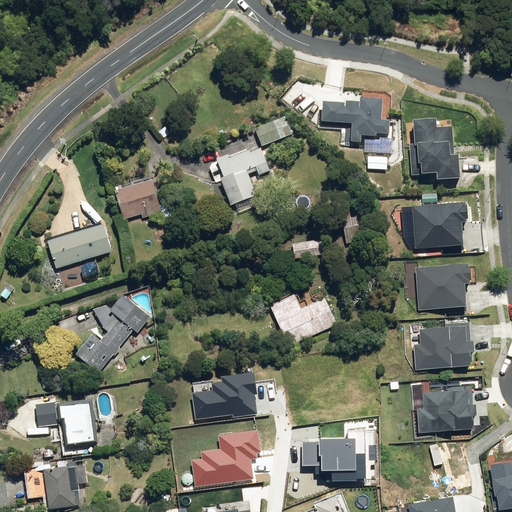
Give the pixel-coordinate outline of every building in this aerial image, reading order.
[(381,123),(381,102),(350,101),(350,105),(323,104),(322,125),(351,126),(350,141),(359,141),(359,136),(385,137),(386,123),(381,123)] [(412,143),(415,174),(438,172),(439,178),(460,177),(459,154),(455,155),(452,126),(437,127),(436,119),(414,120),(416,143),(412,143)] [(253,131),(261,149),(285,139),(278,121),(253,131)] [(158,133),(163,140),(170,135),(164,128),(158,133)] [(391,141),(374,140),(374,154),(391,154),(391,141)] [(235,206),(238,215),(256,207),(252,199),(255,198),(251,189),(260,185),(257,178),(268,174),(258,152),(248,156),(247,154),(227,161),(226,158),(215,163),(216,166),(209,169),(216,183),(218,182),(229,209),(235,206)] [(381,158),(366,157),(366,170),(381,171),(381,158)] [(113,195),(121,222),(141,217),(141,220),(159,214),(150,183),(113,195)] [(461,204),(411,208),(414,249),(461,246),(459,224),(463,224),(462,220),(465,220),(464,208),(462,208),(461,204)] [(161,207),(167,226),(175,223),(168,205),(161,207)] [(339,215),(347,244),(367,239),(358,210),(339,215)] [(45,241),(54,270),(109,253),(100,225),(45,241)] [(165,232),(167,239),(176,236),(174,229),(165,232)] [(291,244),(294,260),(325,255),(323,240),(291,244)] [(83,279),(90,281),(96,277),(97,271),(94,264),(87,263),(81,266),(79,273),(83,279)] [(415,270),(419,311),(463,308),(462,285),(465,285),(465,283),(467,282),(466,269),(464,269),(464,267),(415,270)] [(0,293),(0,297),(5,301),(9,294),(3,289),(0,293)] [(267,306),(287,349),(336,325),(323,298),(299,309),(292,295),(267,306)] [(74,355),(99,374),(112,356),(114,357),(120,349),(118,349),(132,331),(137,334),(148,318),(119,296),(109,310),(96,300),(89,310),(102,326),(100,328),(106,333),(99,342),(89,335),(74,355)] [(414,347),(415,371),(467,368),(466,343),(463,343),(463,329),(419,331),(420,347),(414,347)] [(425,405),(417,406),(419,433),(477,429),(474,384),(450,386),(451,390),(424,392),(425,405)] [(60,419),(64,450),(95,445),(89,400),(39,407),(41,422),(60,419)] [(151,436),(152,441),(162,439),(160,430),(144,433),(145,437),(151,436)] [(357,439),(303,440),(304,463),(324,463),(324,468),(333,468),(334,478),(358,478),(357,439)] [(41,450),(43,458),(55,456),(53,448),(41,450)] [(511,460),(492,464),(497,494),(498,493),(501,508),(511,506),(511,460)] [(42,471),(47,510),(74,507),(72,492),(78,491),(75,466),(67,467),(67,461),(57,463),(58,469),(48,470),(48,465),(36,466),(37,472),(42,471)] [(157,501),(163,506),(170,498),(164,493),(157,501)] [(458,511),(455,494),(410,501),(412,511),(458,511)] [(306,511),(347,511),(342,498),(336,500),(335,498),(312,506),(313,509),(306,511)]
